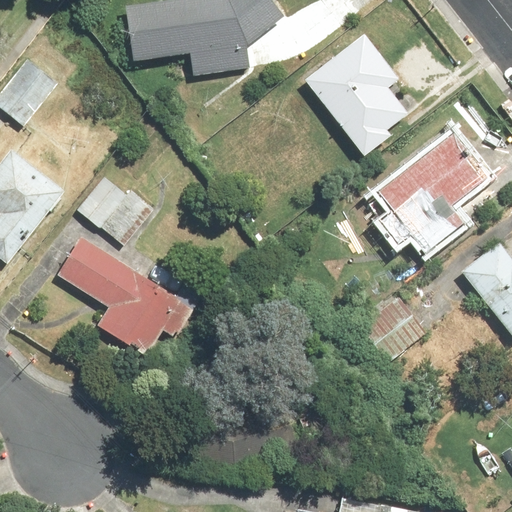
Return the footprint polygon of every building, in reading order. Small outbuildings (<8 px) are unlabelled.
[(248,0),(142,0),(134,1),(139,60),(196,55),(198,74),(255,69),(248,0)] [(363,30),(309,74),(374,155),(429,111),(363,30)] [(33,56),(0,94),(0,101),(27,125),(64,82),(33,56)] [(464,123),(382,186),(400,210),(391,217),(412,244),(421,237),(433,252),(478,218),(464,200),(502,171),(464,123)] [(74,187),(19,147),(0,172),(0,205),(2,207),(0,210),(0,252),(17,264),(74,187)] [(110,168),(81,207),(129,243),(158,203),(110,168)] [(511,234),(465,271),(511,331),(511,234)] [(202,300),(87,237),(65,276),(112,302),(101,323),(156,353),(169,330),(181,336),(202,300)] [(403,293),(365,323),(394,362),(433,332),(403,293)] [(337,511),(285,508),(284,511),(383,511),(385,499),(346,496),(344,511),(337,511)]
